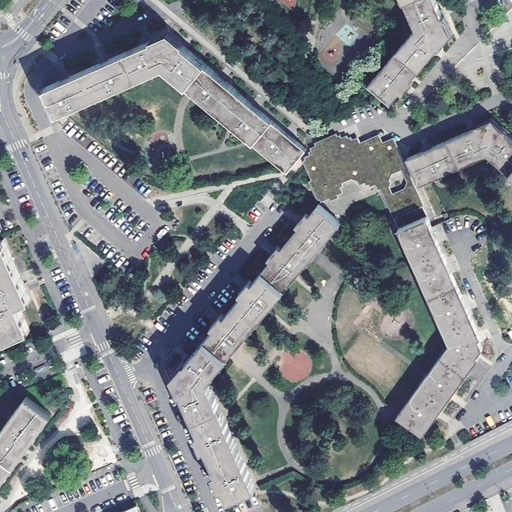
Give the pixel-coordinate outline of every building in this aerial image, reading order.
[(406,0),(403,0),(416,29),(370,84),(372,85),(400,53),(419,29),(407,1),(406,0)] [(406,0),(407,1),(419,29),(400,53),(372,85),(393,103),(402,93),(398,90),(404,83),(408,78),(412,81),(421,70),(437,51),(432,47),(434,45),(435,43),(438,46),(448,33),(442,18),(439,19),(438,16),(437,14),(441,11),(435,0),(406,0)] [(448,33),(438,46),(440,47),(441,48),(453,34),(446,17),(444,17),(442,18),(448,33)] [(152,39),(153,41),(168,34),(182,45),(183,44),(184,42),(169,30),(151,38),(152,39)] [(45,87),(56,111),(164,64),(188,84),(255,141),(289,169),(307,149),(296,139),(293,142),(287,138),(281,133),(284,129),(273,120),(261,110),(259,113),(253,108),(247,103),(249,100),(228,82),(225,85),(219,80),(214,75),(216,72),(205,63),(187,48),(183,51),(182,50),(179,48),(182,45),(168,34),(153,41),(154,43),(151,44),(149,45),(147,42),(112,57),(113,61),(106,64),(99,67),(98,64),(72,75),(74,78),(67,81),(60,84),(58,81),(45,87)] [(112,57),(98,64),(99,67),(106,64),(113,61),(112,57)] [(164,64),(56,111),(57,114),(164,68),(287,171),(289,169),(255,141),(188,84),(164,64)] [(216,72),(214,75),(219,80),(225,85),(228,82),(216,72)] [(72,75),(58,81),(60,84),(67,81),(74,78),(72,75)] [(398,90),(402,93),(404,94),(414,83),(412,81),(408,78),(404,83),(398,90)] [(261,110),(249,100),(247,103),(253,108),(259,113),(261,110)] [(405,161),(415,187),(485,160),(506,177),(508,183),(511,186),(511,141),(490,124),(410,155),(405,161)] [(296,139),(284,129),(281,133),(287,138),(293,142),(296,139)] [(313,176),(314,176),(317,182),(316,183),(315,184),(315,186),(316,187),(317,192),(318,192),(318,194),(319,196),(321,197),(322,197),(324,197),(334,192),(335,191),(336,190),(335,188),(334,184),(343,180),(342,177),(351,173),(351,174),(353,175),(355,175),(357,173),(358,172),(358,171),(365,169),(367,170),(368,171),(371,172),(373,171),(374,170),(376,169),(383,171),(386,177),(401,170),(398,162),(399,162),(395,155),(396,154),(397,153),(397,152),(397,151),(393,143),(392,142),(391,142),(385,144),(384,145),(384,146),(383,146),(384,148),(382,148),(379,141),(378,140),(377,140),(376,140),(374,140),(366,144),(364,146),(363,147),(362,148),(362,150),(362,153),(356,156),(353,148),(351,146),(349,146),(338,150),(334,143),(333,142),(331,142),(325,144),(324,144),(323,146),(323,147),(323,148),(324,149),(325,149),(324,150),(323,150),(322,150),(321,150),(320,150),(318,151),(317,152),(316,154),(316,156),(317,158),(319,158),(316,159),(313,158),(310,158),(308,160),(307,162),(305,163),(310,174),(311,175),(313,176)] [(390,201),(402,228),(424,218),(420,209),(425,207),(417,190),(390,201)] [(229,499),(253,488),(206,379),(224,359),(282,290),(339,222),(319,205),(310,215),(313,217),(306,225),(301,230),(299,228),(281,248),(284,251),(279,257),(273,263),(271,261),(261,273),(253,282),(256,284),(251,290),(245,297),(242,295),(225,315),(228,317),(223,323),(217,330),(214,327),(203,341),(190,356),(194,360),(192,362),(190,364),(187,362),(176,375),(183,391),(186,389),(187,392),(189,395),(184,397),(190,410),(199,432),(203,430),(206,437),(209,445),(206,446),(217,472),(220,470),(223,476),(226,484),(223,485),(229,499)] [(296,225),(299,228),(301,230),(306,225),(313,217),(310,215),(307,213),(296,225)] [(414,401),(400,419),(422,435),(436,417),(429,412),(446,389),(453,394),(479,358),(477,357),(472,353),(476,348),(474,341),(479,339),(482,337),(474,319),(466,322),(460,309),(468,305),(449,264),(442,268),(430,241),(437,238),(428,217),(424,218),(402,228),(412,249),(419,246),(431,272),(424,276),(443,316),(450,314),(456,327),(448,330),(454,343),(454,344),(454,345),(454,347),(453,348),(431,378),(438,383),(420,406),(414,401)] [(206,379),(253,488),(256,487),(209,380),(341,224),(339,222),(282,290),(224,359),(206,379)] [(412,249),(402,228),(399,229),(408,251),(412,249)] [(438,240),(437,238),(430,241),(442,268),(449,264),(448,261),(438,240)] [(0,350),(24,342),(14,313),(29,308),(5,243),(0,244),(0,350)] [(284,251),(281,248),(278,246),(268,258),(271,261),(273,263),(279,257),(284,251)] [(431,272),(419,246),(412,249),(408,251),(451,345),(397,417),(400,419),(414,401),(420,406),(438,383),(431,378),(453,348),(454,347),(454,345),(454,344),(454,343),(448,330),(456,327),(450,314),(443,316),(424,276),(431,272)] [(239,292),(242,295),(245,297),(251,290),(256,284),(253,282),(250,279),(239,292)] [(469,308),(468,305),(460,309),(466,322),(474,319),(469,308)] [(211,325),(214,327),(217,330),(223,323),(228,317),(225,315),(222,313),(211,325)] [(483,348),(479,339),(474,341),(476,348),(472,353),(477,357),(480,352),(483,348)] [(187,362),(186,361),(184,359),(171,375),(180,392),(182,392),(183,391),(176,375),(187,362)] [(451,396),(453,394),(446,389),(429,412),(436,417),(438,414),(451,396)] [(0,486),(23,455),(18,452),(23,445),(28,448),(53,414),(27,396),(0,432),(0,486)] [(203,430),(199,432),(196,433),(202,448),(206,446),(209,445),(206,437),(203,430)] [(26,451),(28,448),(23,445),(18,452),(23,455),(26,451)] [(219,487),(223,485),(226,484),(223,476),(220,470),(217,472),(213,473),(219,487)]
